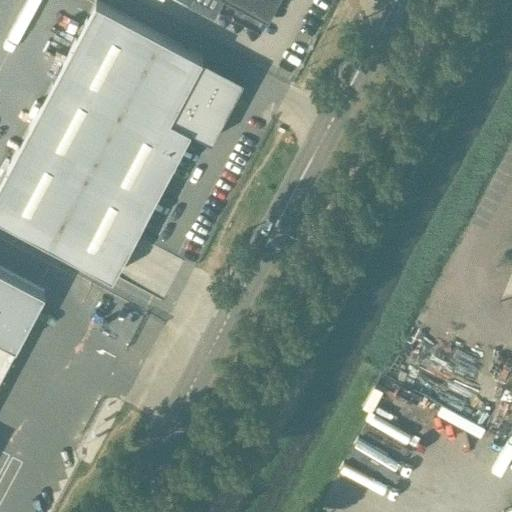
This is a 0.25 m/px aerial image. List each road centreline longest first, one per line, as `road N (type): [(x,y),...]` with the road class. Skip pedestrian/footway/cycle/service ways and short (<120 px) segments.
road 1 (secondary): [(397,0),(168,430)]
road 2 (unknown): [(511,186),(470,266),(469,291),(511,314)]
